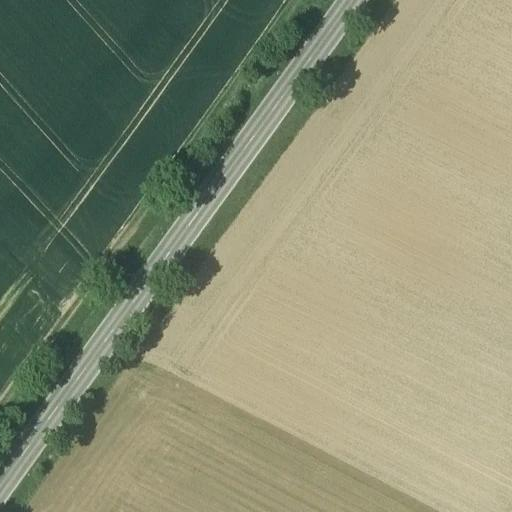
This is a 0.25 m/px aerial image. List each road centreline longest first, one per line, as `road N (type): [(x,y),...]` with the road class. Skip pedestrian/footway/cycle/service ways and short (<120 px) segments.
road 1 (secondary): [(6,511),(377,0)]
road 2 (track): [(317,0),(0,438)]
